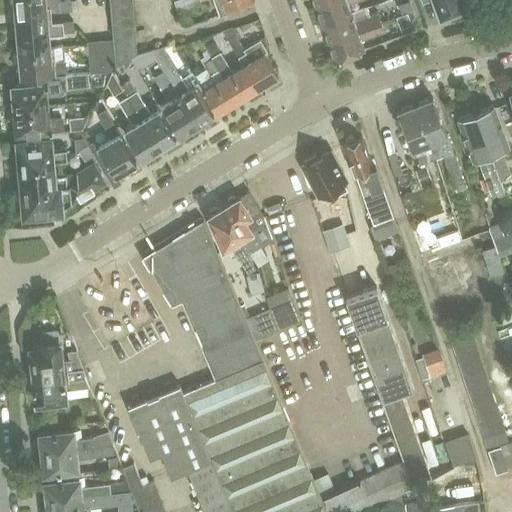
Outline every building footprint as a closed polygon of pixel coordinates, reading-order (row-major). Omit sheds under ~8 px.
[(12,0),(14,13),(46,10),(51,10),(55,9),(72,8),(71,0),(12,0)] [(239,0),(213,0),(218,12),(227,9),(226,5),(239,0)] [(324,0),(315,3),(321,21),(352,11),(348,1),(351,0),(324,0)] [(412,8),(409,0),(408,0),(397,4),(400,12),(412,8)] [(434,0),(440,14),(465,5),(463,0),(434,0)] [(109,4),(110,16),(132,14),(131,3),(109,4)] [(187,8),(178,11),(183,24),(192,21),(187,8)] [(51,10),(46,10),(14,13),(17,49),(49,46),(48,35),(63,33),(63,30),(74,29),(73,19),(57,20),(51,21),(51,10)] [(395,15),(400,26),(411,22),(407,10),(395,15)] [(321,21),(327,39),(380,22),(377,13),(355,20),(352,11),(321,21)] [(133,26),(132,14),(110,16),(111,27),(133,26)] [(383,29),(380,22),(327,39),(335,60),(364,48),(359,38),(383,29)] [(227,36),(242,62),(256,85),(277,73),(264,51),(267,49),(259,37),(243,47),(235,34),(237,33),(232,25),(223,29),(227,36)] [(111,27),(112,37),(112,38),(134,36),(133,26),(111,27)] [(114,62),(115,65),(135,52),(134,36),(112,38),(114,62)] [(112,69),(115,65),(114,62),(112,38),(112,37),(100,38),(87,39),(90,71),(112,69)] [(214,39),(206,44),(212,53),(220,49),(214,39)] [(155,56),(163,69),(196,123),(202,119),(203,121),(210,117),(209,114),(212,112),(194,83),(186,87),(161,45),(150,48),(155,56)] [(51,60),(49,46),(17,49),(19,73),(65,69),(64,59),(51,60)] [(155,56),(150,48),(139,52),(133,53),(130,55),(137,68),(146,62),(155,56)] [(222,74),(236,98),(256,85),(242,62),(232,68),(220,49),(211,55),(217,67),(222,74)] [(222,74),(217,67),(211,55),(203,59),(206,65),(193,73),(215,110),(236,98),(222,74)] [(189,127),(196,123),(163,69),(153,75),(168,99),(160,104),(178,134),(182,131),(183,133),(190,129),(189,127)] [(113,94),(123,89),(112,70),(107,82),(113,94)] [(10,93),(11,107),(46,103),(46,95),(62,94),(67,87),(66,83),(80,82),(80,72),(56,74),(56,79),(11,83),(12,93),(10,93)] [(127,95),(158,146),(163,142),(164,144),(173,139),(172,137),(174,136),(157,107),(149,112),(129,79),(121,84),(127,95)] [(151,150),(158,146),(127,95),(118,100),(132,123),(123,129),(140,156),(143,155),(144,157),(152,152),(151,150)] [(415,103),(436,157),(442,154),(456,190),(467,186),(455,153),(453,153),(432,96),(415,103)] [(48,118),(46,103),(11,107),(12,122),(14,122),(15,131),(61,127),(61,117),(48,118)] [(417,164),(436,157),(415,103),(397,110),(417,164)] [(493,104),(475,111),(500,177),(510,173),(501,148),(508,145),(493,104)] [(124,166),(135,160),(105,110),(97,114),(110,137),(98,144),(95,139),(87,144),(96,159),(104,173),(112,169),(114,173),(116,171),(117,173),(125,169),(124,166)] [(500,177),(475,111),(457,118),(472,158),(479,156),(488,181),(492,192),(504,188),(500,177)] [(70,129),(82,128),(88,116),(69,117),(70,129)] [(18,165),(52,162),(66,161),(65,149),(51,150),(50,135),(16,139),(16,144),(14,144),(15,155),(17,154),(18,165)] [(353,137),(346,139),(345,143),(372,223),(393,216),(375,164),(371,166),(361,137),(356,138),(353,137)] [(87,144),(79,149),(88,164),(96,159),(87,144)] [(343,182),(345,181),(328,150),(317,156),(316,153),(304,160),(306,163),(303,164),(314,182),(311,184),(318,196),(333,187),(337,194),(347,189),(343,182)] [(68,186),(67,174),(54,175),(52,162),(18,165),(19,169),(16,169),(17,180),(20,180),(21,190),(68,186)] [(67,174),(68,186),(68,189),(71,189),(72,200),(104,182),(93,162),(74,173),(67,174)] [(68,189),(68,186),(21,190),(21,195),(19,195),(20,205),(23,205),(23,211),(25,211),(25,214),(53,211),(53,208),(60,208),(72,200),(71,189),(68,189)] [(227,201),(228,202),(221,207),(249,251),(257,265),(267,258),(258,245),(259,244),(251,231),(259,225),(266,221),(263,214),(259,209),(247,190),(236,197),(234,196),(231,197),(228,198),(227,201)] [(210,212),(211,214),(208,216),(221,248),(228,244),(238,258),(247,273),(256,267),(246,253),(249,251),(221,207),(220,208),(217,207),(214,207),(211,209),(210,212)] [(412,226),(422,254),(462,239),(453,211),(412,226)] [(139,511),(328,511),(322,496),(256,340),(246,316),(204,218),(142,256),(172,304),(182,300),(214,378),(182,391),(179,384),(128,405),(149,457),(161,452),(170,475),(188,468),(206,511),(166,511),(154,481),(143,486),(133,462),(121,468),(139,511)] [(499,255),(511,249),(511,221),(504,224),(507,231),(493,237),(499,255)] [(342,222),(322,229),(330,252),(350,245),(342,222)] [(382,400),(401,394),(413,389),(376,285),(345,297),(382,400)] [(292,297),(269,306),(278,329),(300,319),(292,297)] [(269,306),(246,316),(256,340),(278,329),(269,306)] [(500,445),(508,443),(489,385),(468,321),(447,328),(469,392),(489,449),(500,445)] [(33,373),(83,368),(75,348),(67,348),(69,358),(61,359),(59,342),(58,342),(57,332),(54,330),(45,331),(42,334),(43,344),(34,345),(34,346),(30,347),(30,350),(29,354),(29,359),(32,362),(33,373)] [(423,355),(415,357),(422,377),(430,374),(431,376),(447,370),(438,346),(422,352),(423,355)] [(88,383),(83,368),(33,373),(34,385),(33,389),(33,395),(36,398),(36,402),(66,398),(64,386),(88,383)] [(382,400),(386,411),(405,404),(401,394),(382,400)] [(389,422),(409,415),(405,404),(386,411),(389,422)] [(40,412),(42,427),(54,426),(52,411),(40,412)] [(389,422),(393,432),(413,426),(409,415),(389,422)] [(397,443),(416,436),(413,426),(393,432),(397,443)] [(93,435),(93,437),(75,439),(74,428),(40,432),(40,435),(38,435),(39,444),(41,444),(42,452),(112,444),(114,443),(108,429),(93,435)] [(469,433),(445,442),(453,465),(477,456),(469,433)] [(397,443),(401,454),(420,447),(416,436),(397,443)] [(511,445),(511,442),(508,443),(500,445),(506,465),(511,462),(511,445)] [(115,453),(114,443),(112,444),(42,452),(43,459),(41,459),(42,469),(43,468),(44,472),(78,468),(77,457),(115,453)] [(508,469),(506,465),(500,445),(489,449),(496,473),(508,469)] [(404,464),(424,458),(420,447),(401,454),(403,460),(404,464)] [(116,456),(107,457),(108,466),(117,465),(116,456)] [(404,464),(408,475),(428,468),(424,458),(404,464)] [(403,460),(322,496),(328,511),(358,511),(413,488),(408,475),(404,464),(403,460)] [(408,475),(413,488),(431,479),(428,468),(408,475)] [(110,492),(109,483),(80,486),(79,476),(45,480),(45,484),(43,484),(44,493),(46,493),(47,500),(110,492)] [(132,511),(130,490),(110,492),(47,500),(48,507),(46,507),(46,511),(82,511),(82,505),(89,504),(89,507),(116,504),(117,511),(132,511)] [(404,495),(405,511),(424,511),(423,492),(404,495)] [(478,511),(477,499),(428,507),(428,511),(478,511)] [(404,511),(404,503),(385,504),(380,505),(380,511),(404,511)]
